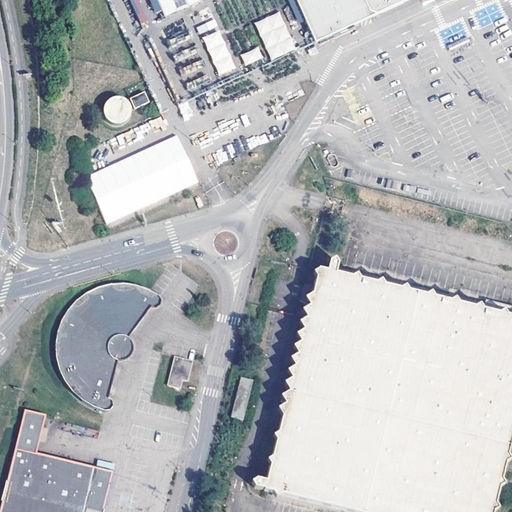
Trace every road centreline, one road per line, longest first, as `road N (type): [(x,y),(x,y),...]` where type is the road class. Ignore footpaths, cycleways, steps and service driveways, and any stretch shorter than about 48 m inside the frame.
road 1 (unclassified): [(231,262),(234,297),(186,511)]
road 2 (unknown): [(160,95),(109,118),(98,178),(111,206),(197,160)]
road 3 (unclassified): [(205,242),(172,238),(63,268)]
